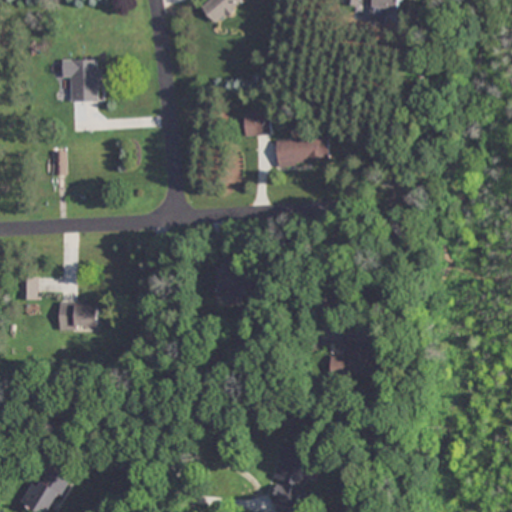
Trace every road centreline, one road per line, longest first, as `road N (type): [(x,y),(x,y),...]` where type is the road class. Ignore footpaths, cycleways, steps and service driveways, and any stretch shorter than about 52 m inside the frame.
road 1 (residential): [(172,511),(159,311),(166,218)]
road 2 (residential): [(159,0),(175,145),(166,218)]
road 3 (residential): [(354,204),(166,218)]
road 4 (residential): [(0,225),(166,218)]
